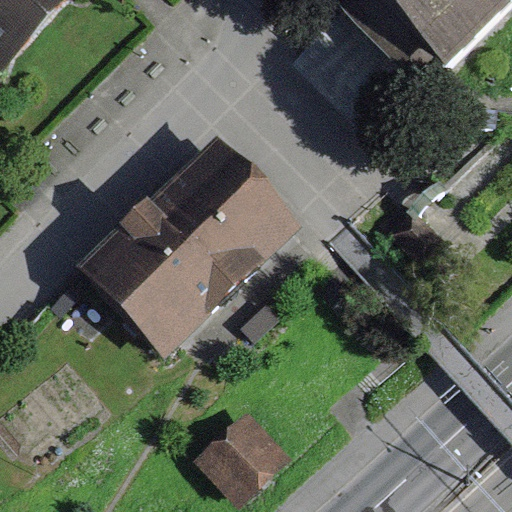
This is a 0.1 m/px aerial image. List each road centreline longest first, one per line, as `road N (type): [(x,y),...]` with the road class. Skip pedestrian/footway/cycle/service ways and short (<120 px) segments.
road 1 (residential): [(0,303),(216,92),(270,0)]
road 2 (primary): [(511,387),(373,511)]
